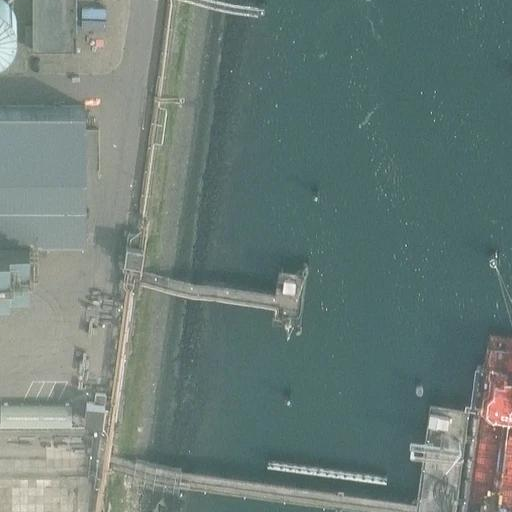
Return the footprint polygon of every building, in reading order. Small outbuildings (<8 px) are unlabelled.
[(31,0),(31,50),(75,50),(75,0),(31,0)] [(14,30),(14,29),(13,24),(12,19),(10,15),(7,10),(3,7),(0,4),(0,53),(2,52),(6,49),(10,44),(12,40),(13,35),(14,30)] [(86,105),(0,104),(0,278),(33,278),(33,235),(86,235),(86,105)] [(0,401),(0,424),(71,425),(71,403),(0,401)] [(102,421),(104,403),(85,401),(83,419),(102,421)]
